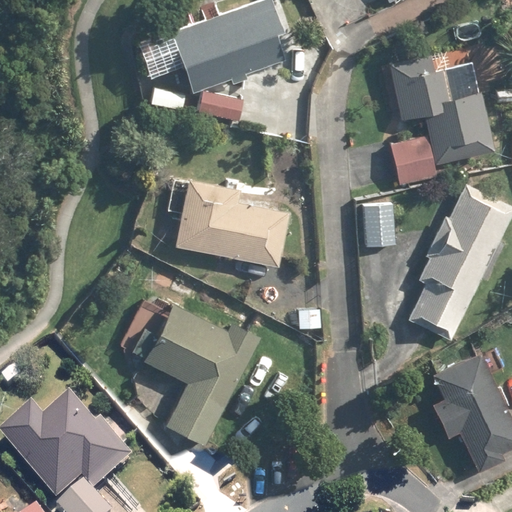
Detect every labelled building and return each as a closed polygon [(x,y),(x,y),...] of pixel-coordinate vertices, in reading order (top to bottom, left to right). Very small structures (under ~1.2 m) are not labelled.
[(230,76),(231,80),(231,82),(247,77),(245,69),(282,58),(274,31),(281,28),(272,0),(262,0),(171,28),(190,89),(230,76)] [(169,29),(135,39),(147,78),(181,68),(169,29)] [(398,118),(425,112),(435,160),(493,148),(481,89),(444,96),(439,71),(391,80),(398,118)] [(184,91),(152,87),(150,102),(182,106),(184,91)] [(242,98),(200,90),(196,111),(238,119),(242,98)] [(429,154),(395,163),(401,185),(435,176),(429,154)] [(238,200),(240,185),(186,175),(173,244),(279,263),(289,209),(238,200)] [(423,256),(431,260),(405,319),(452,339),(511,204),(465,183),(449,218),(441,215),(423,256)] [(364,205),(364,244),(393,244),(394,205),(364,205)] [(224,329),(171,302),(143,357),(186,379),(163,424),(201,444),(258,333),(229,318),(224,329)] [(320,307),(296,307),(297,327),(321,327),(320,307)] [(441,431),(456,424),(477,468),(502,457),(500,451),(511,445),(511,420),(482,354),(434,376),(444,397),(428,404),(441,431)] [(84,483),(93,494),(132,460),(99,424),(93,430),(68,402),(43,424),(31,410),(0,437),(0,439),(58,506),(84,483)] [(117,412),(104,424),(123,445),(136,433),(117,412)] [(84,483),(58,506),(63,511),(108,511),(93,494),(84,483)]
